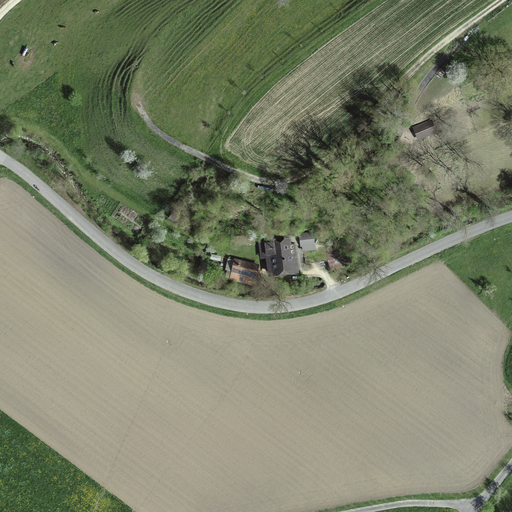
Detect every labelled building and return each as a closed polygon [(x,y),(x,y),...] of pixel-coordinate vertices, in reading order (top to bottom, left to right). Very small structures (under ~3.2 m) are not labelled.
[(432,115),(414,122),(418,132),(436,125),(432,115)] [(178,217),(181,212),(175,208),(172,213),(178,217)] [(326,247),(315,249),(313,233),(300,235),(305,264),(328,261),(328,260),(326,247)] [(269,273),(298,269),(296,255),(292,256),(290,244),(270,247),(272,259),(268,259),(269,273)] [(347,266),(343,255),(328,260),(328,261),(332,271),(347,266)] [(257,266),(228,259),(225,269),(255,277),(257,266)]
